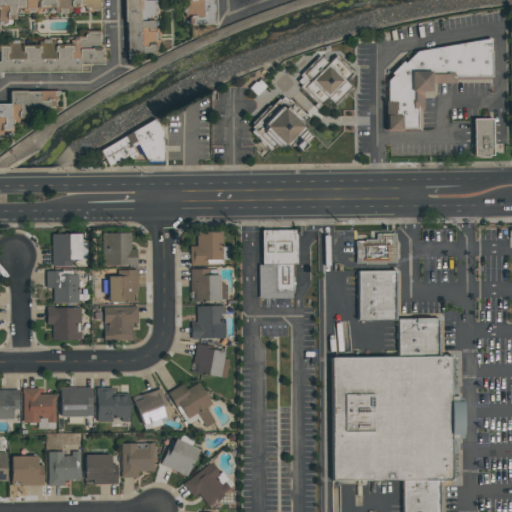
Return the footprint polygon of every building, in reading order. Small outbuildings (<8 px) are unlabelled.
[(0,0),(0,23),(15,23),(14,6),(22,5),(22,0),(38,0),(39,7),(53,7),(53,12),(71,11),(71,9),(102,8),(101,0),(0,0)] [(124,0),(125,23),(139,22),(139,47),(149,47),(149,39),(155,39),(154,0),(124,0)] [(216,25),(216,0),(186,0),(185,5),(184,25),(216,25)] [(100,65),(101,32),(84,32),(84,39),(74,38),(74,45),(23,44),(23,41),(12,41),(12,47),(0,46),(0,72),(79,73),(79,65),(100,65)] [(386,130),(385,66),(409,66),(408,45),(490,44),(490,77),(454,78),(454,83),(429,83),(429,91),(421,91),(422,110),(416,110),(416,130),(386,130)] [(352,89),(335,106),(326,98),(318,105),(293,81),(318,55),(326,63),(333,55),(351,73),(343,80),(352,89)] [(0,133),(10,133),(10,122),(26,122),(26,108),(60,108),(59,91),(9,91),(9,104),(0,103),(0,133)] [(268,151),(248,127),(259,118),(261,122),(283,104),(302,128),(296,133),(305,144),(296,151),(290,142),(280,150),(276,144),(268,151)] [(491,156),(472,156),(472,118),(491,118),(491,156)] [(97,148),(154,120),(161,134),(162,161),(144,161),(142,157),(125,157),(106,166),(97,148)] [(291,298),(259,299),(258,230),(295,230),(295,265),(291,265),(291,298)] [(220,232),(221,247),(226,247),(226,263),(189,264),(188,246),(195,246),(195,232),(220,232)] [(129,233),(129,249),(135,249),(135,266),(101,265),(102,233),(129,233)] [(394,233),(395,263),(354,264),(353,240),(374,239),(374,233),(394,233)] [(49,234),(79,234),(80,259),(69,260),(69,266),(50,266),(49,234)] [(107,302),(106,276),(124,276),(124,269),(135,269),(136,302),(107,302)] [(218,301),(189,302),(188,269),(206,269),(206,275),(218,275),(218,301)] [(52,303),(51,289),(44,289),(44,272),(76,272),(77,303),(52,303)] [(446,511),(446,484),(451,484),(451,361),(438,361),(437,322),(395,323),(395,275),(360,276),(360,324),(400,324),(400,361),(333,361),(334,483),(404,482),(404,511),(446,511)] [(224,338),(189,339),(189,322),(195,322),(195,306),(221,305),(221,322),(223,322),(224,338)] [(102,306),(136,307),(136,323),(130,323),(130,340),(102,340),(102,306)] [(78,307),(78,331),(80,331),(80,340),(51,340),(50,324),(45,324),(45,307),(78,307)] [(191,372),(195,346),(222,350),(221,358),(227,359),(224,378),(191,372)] [(210,405),(205,407),(213,422),(204,427),(196,414),(183,421),(167,392),(181,384),(184,390),(197,382),(210,405)] [(90,387),(91,416),(59,417),(58,388),(90,387)] [(95,422),(94,387),(111,387),(111,394),(127,394),(128,420),(95,422)] [(162,396),(159,398),(165,415),(141,425),(131,398),(159,387),(162,396)] [(21,388),(37,388),(38,394),(54,394),(55,422),(45,422),(45,421),(22,422),(21,388)] [(0,419),(0,391),(17,391),(17,409),(11,409),(11,419),(0,419)] [(196,447),(187,475),(161,467),(170,439),(196,447)] [(152,471),(137,471),(137,477),(120,477),(119,443),(152,442),(152,471)] [(63,485),(47,486),(46,452),(63,451),(63,453),(78,453),(79,479),(62,479),(63,485)] [(83,455),(109,454),(110,471),(115,471),(115,483),(84,483),(83,455)] [(36,456),(36,465),(42,465),(42,484),(10,485),(9,456),(36,456)] [(182,484),(210,461),(231,487),(207,506),(197,494),(192,497),(182,484)]
